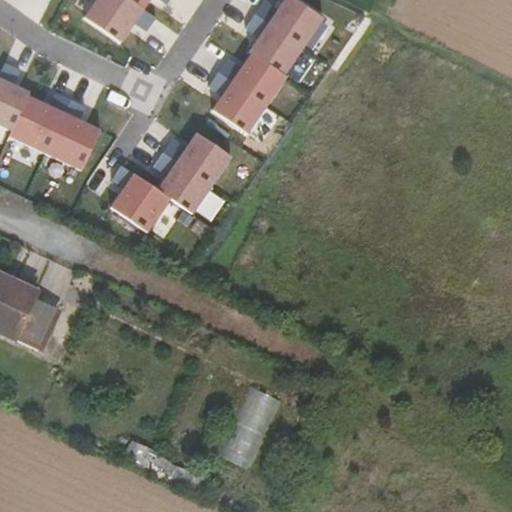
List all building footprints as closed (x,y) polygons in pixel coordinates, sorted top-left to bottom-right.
[(97,0),(85,20),(125,45),(152,0),(97,0)] [(250,135),(326,16),(300,0),(282,0),(211,111),(250,135)] [(0,132),(86,167),(103,124),(0,82),(0,132)] [(171,200),(195,216),(234,155),(195,130),(159,187),(134,171),(110,208),(150,233),(171,200)] [(31,301),(35,294),(0,277),(0,336),(12,342),(31,301)] [(35,352),(55,312),(31,301),(12,342),(35,352)] [(249,386),(222,457),(253,469),(280,398),(249,386)] [(61,410),(52,428),(120,460),(129,442),(61,410)]
